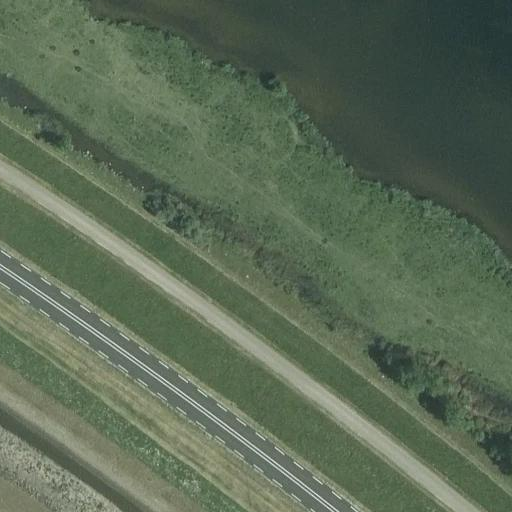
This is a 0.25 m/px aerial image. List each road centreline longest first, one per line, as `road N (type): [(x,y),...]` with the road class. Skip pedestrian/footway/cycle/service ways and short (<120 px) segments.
road 1 (unclassified): [(467,511),(205,311),(0,171)]
road 2 (primary): [(333,511),(0,269)]
